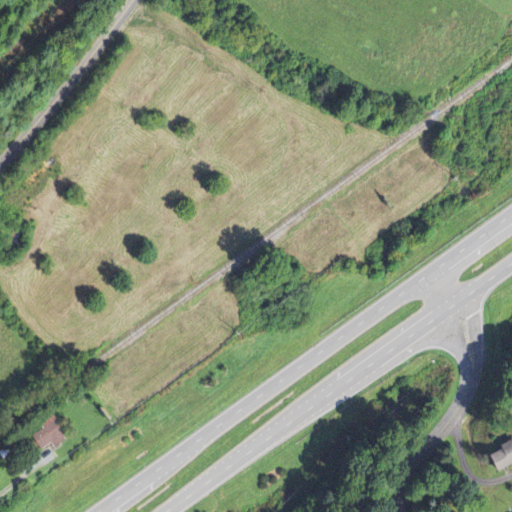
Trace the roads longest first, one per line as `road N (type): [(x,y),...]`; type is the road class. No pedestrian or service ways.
road 1 (trunk): [(511,213),(96,511)]
road 2 (trunk): [(161,511),(511,262)]
road 3 (residential): [(402,511),(398,497),(414,461),(462,407),(473,359),(458,303),(435,271)]
road 4 (tertiary): [(0,163),(130,0)]
